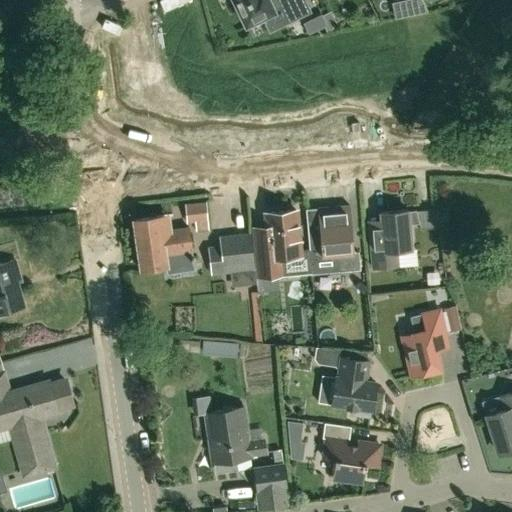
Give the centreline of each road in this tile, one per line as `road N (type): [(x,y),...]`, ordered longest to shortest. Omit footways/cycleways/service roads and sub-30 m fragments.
road 1 (residential): [(94,190),(409,158),(511,163)]
road 2 (tertiary): [(137,511),(94,190)]
road 3 (residential): [(483,488),(459,412),(445,399),(424,400),(406,422),(393,502)]
road 4 (tertiary): [(94,190),(68,12)]
